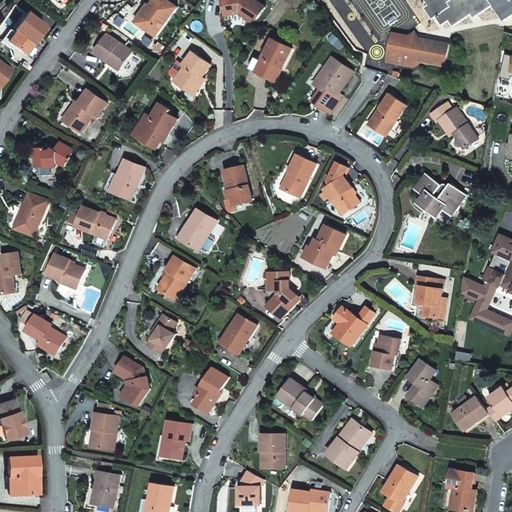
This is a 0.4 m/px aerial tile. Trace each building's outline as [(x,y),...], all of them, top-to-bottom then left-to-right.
[(167,0),(155,0),(153,3),(146,13),(148,14),(141,23),(158,35),(178,7),(167,0)] [(265,7),(255,0),(223,0),(226,14),(240,12),(255,22),(265,7)] [(511,0),(430,0),(432,2),(429,4),(435,14),(438,12),(442,19),(448,15),(450,19),(469,7),(472,10),(488,0),(489,0),(500,16),(511,9),(511,10),(511,0)] [(146,13),(153,3),(150,1),(136,20),(141,23),(148,14),(146,13)] [(27,13),(13,32),(7,41),(14,46),(23,52),(32,40),(34,41),(45,26),(27,13)] [(7,41),(13,32),(9,29),(0,41),(12,50),(14,46),(7,41)] [(452,44),(433,40),(395,32),(390,55),(399,57),(398,61),(417,65),(418,59),(448,65),(452,44)] [(96,52),(108,61),(110,59),(122,68),(134,52),(109,34),(96,52)] [(274,39),(263,59),(258,71),(277,81),(293,48),(274,39)] [(25,54),(34,41),(32,40),(23,52),(25,54)] [(194,51),(184,65),(180,62),(173,72),(173,75),(177,78),(175,81),(187,90),(189,88),(196,93),(202,85),(199,83),(202,78),(212,65),(194,51)] [(258,71),(263,59),(257,56),(251,68),(258,71)] [(333,56),(315,83),(322,88),(320,91),(325,95),(318,104),(331,113),(344,95),(340,93),(355,71),(333,56)] [(110,59),(108,61),(120,70),(122,68),(110,59)] [(0,85),(11,71),(0,62),(0,85)] [(497,83),(495,92),(507,94),(509,85),(497,83)] [(77,104),(71,111),(76,114),(70,122),(83,132),(94,117),(97,119),(109,103),(90,89),(81,102),(83,104),(81,107),(77,104)] [(320,91),(313,100),(318,104),(325,95),(320,91)] [(386,136),(407,105),(390,93),(380,108),(381,109),(370,125),(386,136)] [(440,119),(448,132),(452,130),(455,133),(465,148),(480,138),(459,107),(455,110),(449,102),(431,113),(437,121),(440,119)] [(154,116),(152,116),(141,133),(150,139),(148,142),(158,148),(162,140),(167,133),(169,134),(179,119),(170,113),(172,109),(162,103),(154,116)] [(76,114),(71,111),(66,119),(70,122),(76,114)] [(141,133),(152,116),(148,113),(135,134),(148,142),(150,139),(141,133)] [(65,166),(75,150),(61,142),(57,149),(53,147),(52,150),(47,150),(47,147),(36,148),(36,163),(40,167),(58,166),(58,162),(65,166)] [(285,190),(300,198),(317,164),(298,154),(289,172),(293,174),(285,190)] [(126,159),(119,176),(113,191),(130,197),(136,182),(139,183),(145,167),(126,159)] [(353,190),(354,189),(345,175),(349,167),(340,162),(330,181),(332,184),(326,189),(343,215),(361,202),(356,194),(353,190)] [(237,210),(236,205),(254,201),(245,165),(225,170),(229,186),(232,185),(232,189),(228,190),(230,199),(226,200),(228,210),(230,212),(237,210)] [(444,185),(427,173),(415,189),(424,195),(419,202),(439,217),(444,210),(453,216),(468,195),(452,184),(447,190),(443,187),(444,185)] [(113,191),(119,176),(114,174),(108,188),(113,191)] [(133,199),(139,183),(136,182),(130,197),(133,199)] [(30,192),(18,220),(26,224),(23,231),(35,235),(50,200),(30,192)] [(85,206),(82,214),(77,224),(77,225),(109,238),(117,219),(85,206)] [(199,208),(189,224),(191,225),(182,239),(200,250),(219,221),(199,208)] [(77,224),(82,214),(74,211),(70,221),(77,224)] [(26,224),(18,220),(16,227),(23,231),(26,224)] [(191,225),(189,224),(185,222),(177,236),(182,239),(191,225)] [(318,237),(313,247),(308,257),(328,267),(337,248),(340,249),(347,235),(327,225),(321,239),(318,237)] [(0,268),(0,292),(2,294),(15,293),(12,275),(21,274),(18,253),(2,255),(4,268),(0,268)] [(85,269),(75,265),(70,263),(71,261),(71,260),(56,254),(48,274),(62,279),(61,282),(77,288),(85,269)] [(178,298),(197,268),(176,256),(167,270),(170,272),(160,288),(178,298)] [(511,259),(506,274),(490,267),(484,280),(501,287),(501,285),(511,290),(511,291),(511,259)] [(291,303),(298,295),(291,289),(291,273),(270,273),(270,282),(267,282),(267,290),(267,294),(273,299),(268,305),(282,318),(294,306),(291,303)] [(442,306),(444,297),(445,289),(438,288),(440,279),(420,276),(419,285),(422,286),(421,295),(419,303),(425,304),(428,305),(426,315),(444,318),(447,307),(442,306)] [(438,288),(445,289),(447,281),(440,279),(438,288)] [(301,298),(298,295),(291,303),(294,306),(301,298)] [(336,333),(353,345),(377,313),(368,306),(360,317),(345,306),(337,317),(344,322),(336,333)] [(22,322),(30,327),(37,316),(29,311),(22,322)] [(240,313),(229,329),(231,330),(224,343),(240,354),(258,325),(240,313)] [(165,314),(156,328),(159,330),(156,335),(150,344),(163,352),(166,347),(168,348),(177,334),(172,331),(178,322),(165,314)] [(37,316),(30,327),(27,331),(38,338),(40,335),(45,338),(40,346),(49,351),(51,347),(60,352),(68,338),(52,328),(54,325),(37,315),(37,316)] [(231,330),(229,329),(227,328),(219,340),(224,343),(231,330)] [(400,355),(403,339),(384,335),(381,351),(378,350),(375,365),(394,369),(397,355),(400,355)] [(51,347),(49,351),(57,357),(60,352),(51,347)] [(127,378),(127,380),(131,379),(132,383),(124,395),(139,404),(150,388),(147,375),(145,375),(143,366),(126,355),(116,371),(127,378)] [(410,396),(418,401),(421,396),(428,401),(439,386),(431,379),(437,370),(423,360),(411,377),(419,383),(410,396)] [(215,367),(198,393),(201,395),(196,403),(207,410),(212,402),(216,404),(220,397),(219,396),(223,390),(231,377),(215,367)] [(52,380),(47,372),(43,375),(47,382),(52,380)] [(307,392),(309,390),(292,378),(279,396),(313,420),(324,404),(307,392)] [(131,379),(127,380),(128,383),(121,393),(124,395),(132,383),(131,379)] [(495,405),(491,408),(499,418),(511,409),(511,388),(508,384),(489,398),(495,405)] [(201,395),(198,393),(193,401),(196,403),(201,395)] [(421,396),(418,401),(425,406),(428,401),(421,396)] [(488,410),(479,396),(454,414),(466,430),(490,412),(488,410)] [(0,403),(0,425),(5,439),(6,439),(25,433),(14,399),(0,403)] [(212,402),(207,410),(211,412),(216,404),(212,402)] [(488,410),(490,412),(496,421),(499,418),(491,408),(488,410)] [(115,450),(121,415),(96,411),(94,429),(97,429),(95,446),(115,450)] [(169,419),(163,455),(174,457),(184,458),(187,441),(191,441),(194,424),(169,419)] [(342,439),(356,421),(354,419),(340,437),(342,439)] [(372,433),(356,421),(342,439),(340,437),(328,453),(348,468),(360,451),(359,450),(372,433)] [(262,452),(265,452),(265,469),(286,469),(286,435),(261,435),(262,452)] [(9,495),(38,494),(37,457),(8,458),(9,495)] [(400,465),(384,491),(392,496),(387,505),(398,511),(400,511),(405,503),(404,502),(399,499),(406,489),(410,491),(419,476),(400,465)] [(470,496),(471,490),(474,473),(451,469),(448,487),(454,488),(451,508),(473,511),(475,497),(470,496)] [(100,470),(96,487),(99,488),(96,503),(114,507),(121,474),(100,470)] [(262,478),(249,471),(241,485),(241,504),(262,504),(262,485),(262,478)] [(153,483),(150,500),(148,511),(166,511),(168,504),(171,504),(174,487),(153,483)] [(291,511),(293,511),(310,511),(313,511),(327,511),(331,492),(314,489),(313,492),(295,489),(291,511)] [(410,491),(406,489),(399,499),(404,502),(410,491)] [(148,511),(150,500),(144,498),(141,511),(148,511)]
